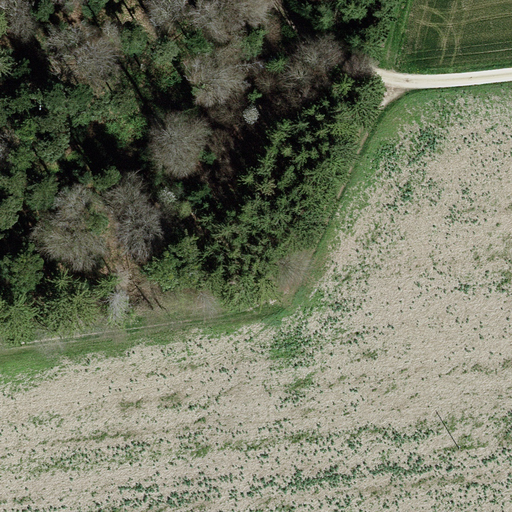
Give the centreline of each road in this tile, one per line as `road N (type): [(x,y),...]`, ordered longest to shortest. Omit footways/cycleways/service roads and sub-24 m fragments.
road 1 (track): [(396,80),(283,301),(245,314),(0,342)]
road 2 (track): [(266,0),(344,68),(396,80),(511,72)]
